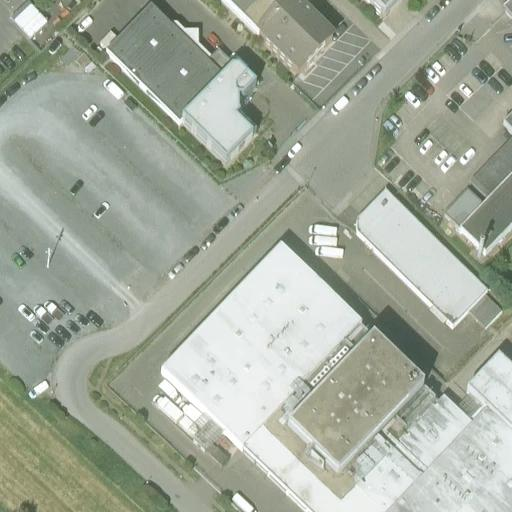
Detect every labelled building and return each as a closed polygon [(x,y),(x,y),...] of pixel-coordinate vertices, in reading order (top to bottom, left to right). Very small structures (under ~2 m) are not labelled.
[(218,0),(258,38),(292,3),(294,0),(218,0)] [(363,0),(384,20),(402,0),(363,0)] [(332,42),(292,3),(258,38),(298,77),(332,42)] [(11,20),(27,41),(47,26),(31,5),(11,20)] [(511,6),(505,14),(511,21),(511,117),(503,126),(511,135),(511,142),(469,187),(487,203),(483,207),(467,193),(444,217),(485,257),(511,229),(511,6)] [(150,11),(105,57),(179,128),(181,125),(225,168),(256,136),(238,118),(238,104),(243,104),(255,90),(237,74),(232,73),(231,67),(218,55),(206,66),(150,11)] [(487,293),(385,194),(356,223),(356,236),(365,245),(363,247),(370,254),(372,252),(452,329),(468,313),(485,330),(502,312),(484,296),(487,293)] [(280,252),(160,379),(207,422),(188,441),(208,460),(226,441),(300,511),(391,511),(471,428),(456,413),(444,402),(438,409),(358,333),(361,329),(280,252)] [(511,376),(497,363),(466,396),(470,400),(511,439),(511,376)] [(391,511),(511,511),(511,439),(470,400),(456,413),(471,428),(391,511)]
